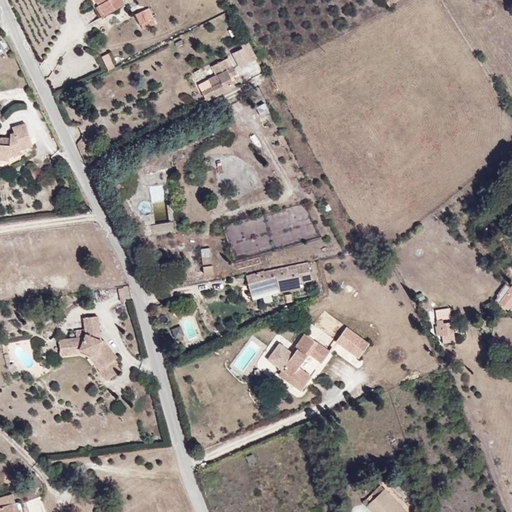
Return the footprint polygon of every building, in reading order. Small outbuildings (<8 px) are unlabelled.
[(88,0),(94,9),(92,10),(97,20),(120,7),(115,0),(88,0)] [(401,3),(399,0),(385,0),(382,2),(386,11),(401,3)] [(144,11),(131,17),(135,27),(148,21),(144,11)] [(240,51),(228,57),(234,70),(247,64),(240,51)] [(97,60),(103,74),(110,71),(104,57),(97,60)] [(196,94),(202,104),(230,90),(226,83),(231,80),(226,70),(224,71),(220,63),(206,70),(210,78),(203,81),(207,89),(196,94)] [(267,116),(261,104),(253,109),(258,121),(267,116)] [(20,155),(21,152),(31,148),(23,125),(10,129),(11,134),(8,135),(8,138),(8,145),(0,145),(0,160),(7,161),(20,155)] [(152,200),(163,198),(161,184),(149,186),(152,200)] [(150,213),(149,208),(146,204),(143,203),(138,204),(135,207),(135,212),(137,216),(141,218),(146,216),(150,213)] [(176,235),(176,224),(149,227),(149,238),(176,235)] [(211,276),(207,249),(196,251),(199,278),(211,276)] [(281,286),(283,291),(315,283),(310,261),(265,269),(249,273),(253,292),(281,286)] [(131,284),(127,285),(127,286),(123,287),(125,299),(134,297),(131,284)] [(508,312),(511,305),(511,288),(506,284),(494,303),(508,312)] [(107,381),(121,371),(118,367),(119,365),(115,359),(117,358),(104,341),(101,340),(98,316),(83,318),(84,330),(76,331),(77,338),(59,340),(61,358),(81,356),(90,358),(107,381)] [(453,333),(451,321),(435,323),(435,326),(433,327),(434,336),(453,333)] [(181,327),(172,330),(175,339),(184,336),(181,327)] [(346,328),(336,343),(358,359),(368,344),(346,328)] [(321,363),(329,352),(304,334),(294,347),(294,350),(288,357),(271,343),(260,357),(278,371),(302,389),(310,377),(297,367),(306,353),(321,363)] [(310,377),(321,363),(306,353),(297,367),(310,377)] [(293,383),(278,371),(274,376),(289,388),(293,383)] [(368,496),(378,486),(373,482),(364,492),(368,496)] [(407,511),(388,494),(384,499),(380,495),(384,492),(378,486),(360,505),(368,511),(407,511)] [(16,500),(14,491),(0,495),(0,511),(15,511),(13,501),(16,500)] [(48,511),(42,495),(27,501),(31,511),(48,511)]
